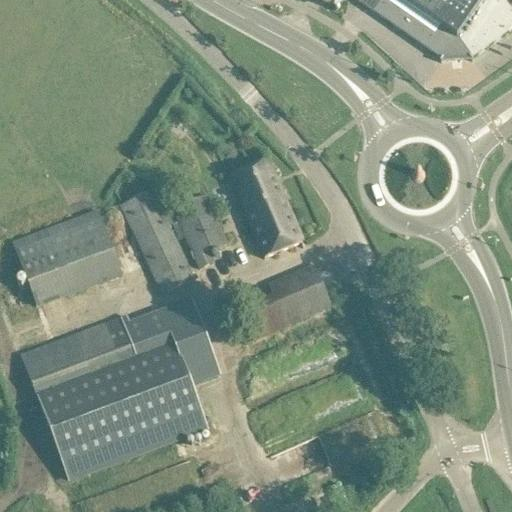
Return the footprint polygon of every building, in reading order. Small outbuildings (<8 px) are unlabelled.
[(354,0),(442,61),(440,64),(441,64),(446,58),(449,60),(464,60),(468,57),(472,63),(473,62),(471,59),(511,29),(511,17),(499,0),(354,0)] [(264,261),(302,245),(268,164),(230,180),(264,261)] [(163,297),(194,282),(151,192),(120,207),(163,297)] [(174,211),(199,271),(214,265),(210,255),(227,248),(206,198),(174,211)] [(98,214),(11,246),(35,313),(123,281),(98,214)] [(252,341),(330,309),(313,270),(271,288),(276,299),(241,314),(252,341)] [(22,358),(68,482),(206,430),(191,390),(220,379),(191,303),(129,326),(127,319),(22,358)]
